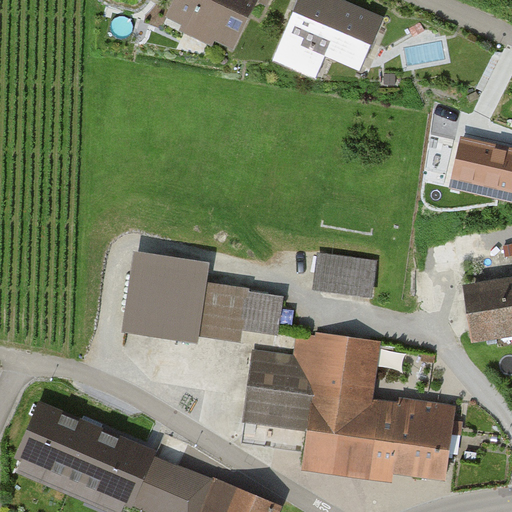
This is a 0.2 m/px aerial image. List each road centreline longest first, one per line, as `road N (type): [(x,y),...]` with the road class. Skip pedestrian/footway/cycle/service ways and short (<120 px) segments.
road 1 (track): [(511,431),(441,336),(308,302),(289,274),(127,246),(107,389)]
road 2 (residential): [(325,511),(107,389),(0,358)]
